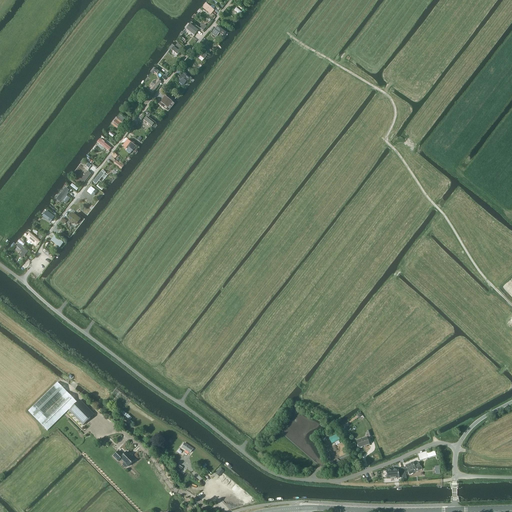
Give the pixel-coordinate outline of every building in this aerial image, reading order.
[(205,9),(212,15),(215,11),(209,5),(205,9)] [(243,17),(245,13),(237,8),(235,11),(243,17)] [(218,27),(212,34),(216,37),(219,33),(223,36),(224,35),(225,34),(225,33),(226,33),(218,27)] [(171,51),(178,57),(181,53),(175,47),(171,51)] [(206,60),(210,56),(206,53),(203,50),(199,55),(206,60)] [(147,92),(152,95),(163,82),(158,78),(147,92)] [(138,95),(136,98),(142,103),(144,100),(138,95)] [(116,122),(125,128),(128,124),(119,118),(116,122)] [(156,124),(147,118),(144,121),(154,128),(156,124)] [(98,143),(110,152),(114,148),(102,138),(98,143)] [(139,148),(129,140),(125,145),(136,153),(137,150),(139,148)] [(84,171),(90,176),(94,171),(87,166),(84,171)] [(56,200),(62,204),(73,190),(67,186),(56,200)] [(95,201),(100,196),(93,189),(88,195),(95,201)] [(43,216),(52,223),(56,217),(47,211),(43,216)] [(79,224),(81,220),(74,215),(72,218),(79,224)] [(30,233),(26,238),(38,248),(42,242),(30,233)] [(63,244),(54,237),(51,240),(60,247),(63,244)] [(48,430),(77,402),(58,382),(29,411),(48,430)] [(83,425),(94,415),(80,400),(69,410),(83,425)] [(359,448),(369,444),(367,438),(357,441),(359,448)] [(190,453),(192,450),(193,449),(185,443),(182,447),(190,453)] [(127,466),(128,467),(135,460),(127,452),(123,456),(119,451),(114,457),(118,462),(121,459),(124,463),(122,465),(125,468),(127,466)] [(413,463),(406,466),(410,475),(417,472),(419,471),(422,469),(421,467),(419,463),(414,465),(413,463)] [(219,477),(224,471),(221,468),(216,474),(219,477)] [(399,478),(399,470),(386,471),(387,479),(399,478)]
